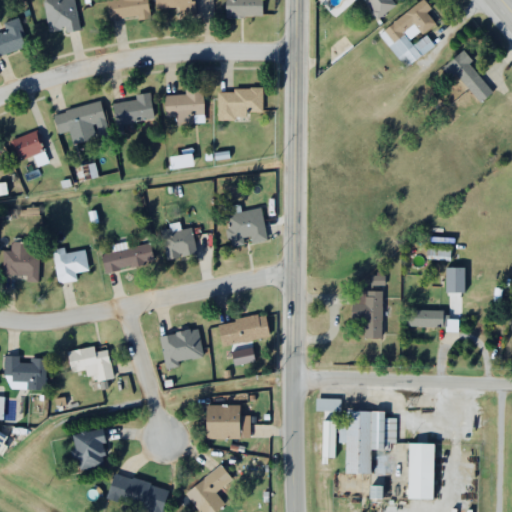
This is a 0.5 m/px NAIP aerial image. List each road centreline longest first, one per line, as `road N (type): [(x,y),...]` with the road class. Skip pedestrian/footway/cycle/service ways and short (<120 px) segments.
road 1 (secondary): [(298,511),(297,0)]
road 2 (residential): [(297,55),(112,67),(0,100)]
road 3 (residential): [(293,266),(49,322),(0,318)]
road 4 (residential): [(511,383),(296,376)]
road 5 (residential): [(125,306),(164,442)]
